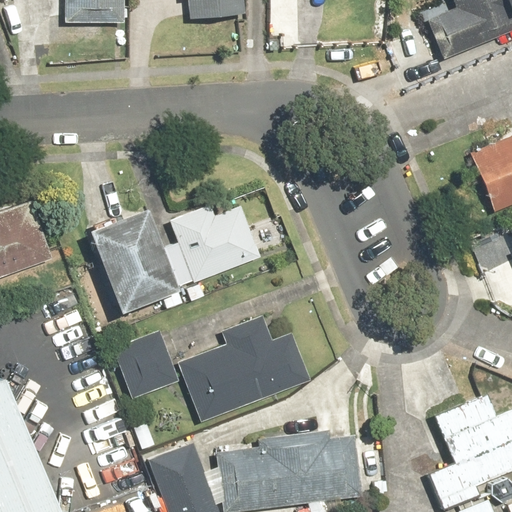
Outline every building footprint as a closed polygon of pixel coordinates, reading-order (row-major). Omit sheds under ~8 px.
[(118,0),(58,0),(58,22),(118,23),(118,0)] [(182,0),(182,18),(237,19),(236,0),(174,0),(182,0)] [(511,0),(445,0),(448,6),(420,19),(438,58),(481,39),(478,32),(499,23),(497,18),(511,11),(511,0)] [(421,127),(428,144),(506,112),(499,95),(421,127)] [(511,132),(465,151),(490,212),(511,203),(511,132)] [(0,277),(50,259),(29,201),(0,211),(0,277)] [(207,203),(164,219),(172,242),(156,248),(141,207),(81,229),(112,313),(157,296),(162,310),(199,296),(194,281),(257,258),(236,202),(211,212),(207,203)] [(511,214),(498,220),(511,255),(511,214)] [(220,344),(173,364),(199,425),(308,380),(288,330),(268,338),(257,312),(214,330),(220,344)] [(155,328),(108,345),(128,399),(175,382),(155,328)] [(55,511),(49,495),(0,377),(0,511),(55,511)] [(478,391),(426,415),(447,461),(422,472),(440,511),(476,495),(472,486),(511,467),(511,405),(489,416),(478,391)] [(324,511),(324,502),(355,499),(348,437),(215,451),(221,511),(236,511),(289,506),(289,511),(324,511)] [(215,511),(192,442),(144,458),(162,511),(215,511)] [(488,511),(483,498),(450,511),(488,511)]
